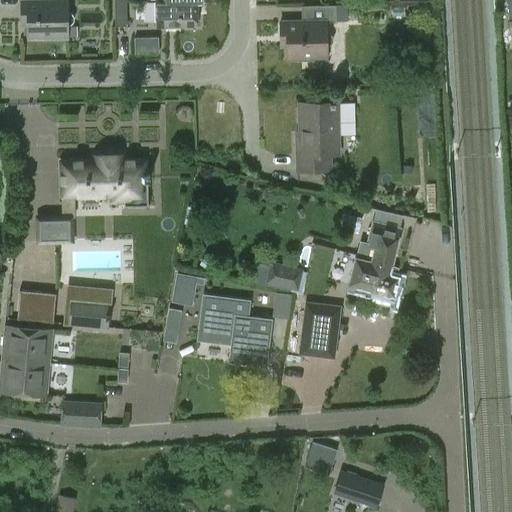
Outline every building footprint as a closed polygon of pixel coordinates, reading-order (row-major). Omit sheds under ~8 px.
[(36,0),(21,0),(21,13),(27,13),(28,38),(67,38),(67,28),(70,27),(72,26),(74,25),(75,23),(75,20),(74,18),(72,15),(70,14),(67,14),(66,0),(36,0)] [(126,1),(125,0),(113,0),(114,27),(126,27),(126,1)] [(160,2),(160,1),(154,1),(154,26),(196,25),(195,2),(195,1),(160,2)] [(350,6),(333,6),(299,7),(300,22),(278,22),(278,36),(284,35),(285,61),(325,60),(324,23),(350,22),(350,6)] [(327,171),(327,155),(336,155),(335,103),(297,104),(297,142),(294,142),(295,172),(327,171)] [(61,195),(61,197),(122,196),(123,205),(121,205),(121,207),(149,207),(149,205),(148,205),(147,181),(149,181),(149,175),(145,176),(145,162),(146,162),(146,161),(121,161),(121,158),(123,158),(123,156),(93,157),(93,159),(95,158),(95,162),(60,162),(60,164),(61,164),(62,195),(61,195)] [(37,241),(37,242),(71,242),(71,218),(36,218),(36,220),(38,220),(38,241),(37,241)] [(358,242),(354,257),(369,261),(390,266),(398,230),(370,223),(365,243),(358,242)] [(202,257),(198,265),(205,269),(209,261),(202,257)] [(396,268),(390,266),(369,261),(354,257),(353,257),(347,284),(372,290),(369,300),(388,304),(391,295),(392,295),(396,276),(394,276),(396,268)] [(258,262),(253,283),(302,294),(307,272),(303,271),(303,268),(270,261),(269,265),(258,262)] [(196,277),(177,273),(172,300),(191,304),(196,277)] [(205,295),(200,335),(232,339),(229,361),(265,365),(270,319),(246,316),(248,300),(205,295)] [(54,299),(18,296),(16,324),(52,327),(54,299)] [(305,302),(298,354),(334,358),(340,306),(305,302)] [(111,307),(71,303),(69,328),(109,331),(111,307)] [(167,318),(180,320),(181,310),(168,308),(167,318)] [(1,359),(48,363),(51,330),(4,326),(1,359)] [(118,353),(118,366),(128,366),(128,353),(118,353)] [(0,392),(45,397),(48,363),(1,359),(0,365),(0,392)] [(118,368),(117,382),(127,382),(128,369),(118,368)] [(61,424),(100,426),(101,405),(62,404),(61,424)] [(333,462),(308,453),(304,466),(328,475),(333,462)] [(386,482),(341,468),(333,491),(379,505),(386,482)] [(59,494),(56,511),(72,511),(75,496),(59,494)]
